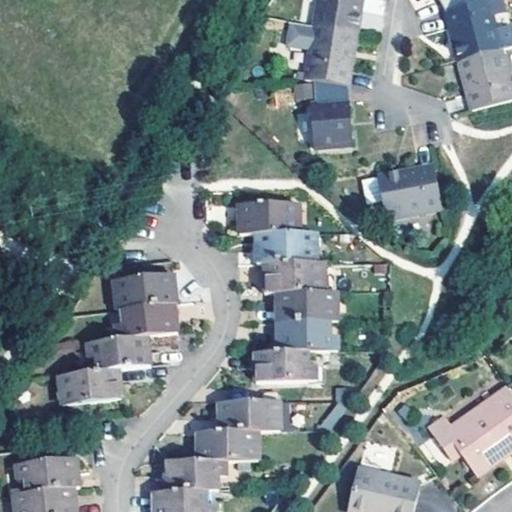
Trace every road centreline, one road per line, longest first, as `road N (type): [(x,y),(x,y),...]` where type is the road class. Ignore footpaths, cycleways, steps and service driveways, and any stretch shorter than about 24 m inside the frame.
road 1 (residential): [(118,511),(120,470),(132,446),(223,338),(228,312),(218,270),(176,212)]
road 2 (residential): [(396,0),(384,85),(410,110)]
